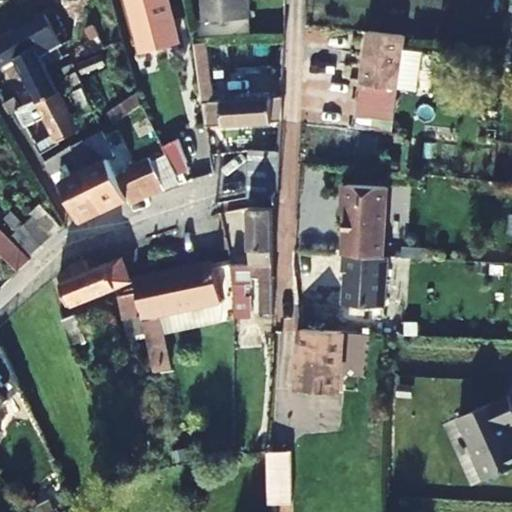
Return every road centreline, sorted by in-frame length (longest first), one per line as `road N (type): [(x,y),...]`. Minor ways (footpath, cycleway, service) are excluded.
road 1 (residential): [(294,0),(286,310)]
road 2 (residential): [(84,236),(0,94)]
road 3 (residential): [(84,236),(211,200)]
